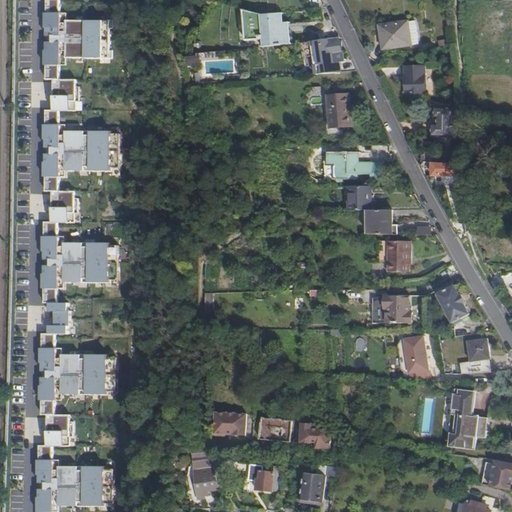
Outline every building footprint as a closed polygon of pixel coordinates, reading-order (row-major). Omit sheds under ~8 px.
[(58,511),(64,511),(64,505),(110,505),(110,502),(118,502),(118,468),(110,468),(110,465),(65,465),(65,459),(59,459),(59,445),(68,445),(68,437),(70,437),(70,422),(68,422),(68,415),(62,415),(62,400),(68,400),(68,394),(114,394),(114,392),(122,392),(122,357),(114,357),(114,355),(68,354),(68,348),(62,348),(62,334),(71,334),(71,326),(73,326),(74,311),(71,311),(71,303),(65,303),(65,289),(71,289),(71,284),(117,284),(117,281),(125,281),(125,247),(117,247),(117,244),(71,243),(71,238),(65,238),(65,223),(73,223),(73,215),(75,215),(76,201),(73,201),(73,192),(67,192),(67,178),(73,178),(73,172),(119,172),(119,170),(127,170),(127,135),(119,135),(119,133),(74,133),(74,127),(68,127),(68,112),(74,112),(74,104),(77,104),(77,89),(74,89),(74,82),(68,82),(68,67),(74,67),(74,60),(117,61),(117,23),(74,23),(74,16),(68,16),(68,1),(74,1),(74,0),(55,0),(55,89),(61,89),(61,104),(54,104),(54,200),(60,200),(60,215),(54,215),(53,223),(52,223),(52,311),(58,311),(58,326),(51,326),(51,334),(49,334),(49,422),(55,422),(55,437),(48,437),(48,445),(45,445),(45,511),(58,511)] [(378,0),(381,14),(397,11),(394,0),(378,0)] [(394,0),(397,11),(405,9),(402,0),(394,0)] [(142,7),(144,12),(146,12),(151,9),(149,4),(142,7)] [(264,39),(262,16),(245,12),(247,41),(264,39)] [(283,14),(262,16),(264,39),(264,47),(291,44),(289,23),(284,23),(283,14)] [(403,23),(384,25),(387,49),(418,44),(416,22),(403,23)] [(344,53),(342,40),(319,44),(311,44),(315,75),(340,72),(339,64),(335,64),(334,55),(344,53)] [(200,57),(187,58),(187,66),(200,65),(200,57)] [(425,67),(405,68),(407,94),(426,93),(425,67)] [(349,96),(328,97),(331,136),(339,136),(339,128),(352,127),(349,96)] [(435,128),(434,136),(450,136),(450,111),(437,111),(437,117),(440,117),(439,128),(435,128)] [(336,179),(357,179),(357,174),(372,174),(372,179),(382,179),(382,164),(359,164),(359,154),(328,154),(328,165),(336,165),(336,179)] [(433,164),(450,165),(451,156),(427,155),(426,163),(433,164)] [(461,175),(461,165),(450,165),(433,164),(432,177),(461,175)] [(349,211),(362,211),(371,211),(371,203),(371,196),(371,188),(350,188),(349,211)] [(369,226),(369,235),(388,235),(392,235),(392,226),(393,211),(371,211),(362,211),(362,226),(369,226)] [(418,226),(418,236),(433,236),(433,228),(432,226),(418,226)] [(409,260),(411,260),(412,251),(410,251),(410,242),(388,242),(388,262),(388,272),(409,273),(409,267),(409,260)] [(453,285),(436,294),(451,324),(469,315),(463,304),(465,304),(460,294),(458,295),(453,285)] [(408,312),(408,307),(408,297),(385,297),(385,299),(385,309),(389,309),(388,324),(411,324),(411,313),(408,313),(408,312)] [(410,380),(432,381),(429,358),(428,358),(426,346),(427,346),(425,335),(404,338),(399,344),(403,369),(409,373),(410,380)] [(356,350),(363,351),(365,339),(358,338),(356,350)] [(488,340),(469,342),(471,362),(472,366),(482,365),(482,361),(491,360),(488,340)] [(458,414),(456,432),(476,437),(486,438),(488,419),(473,417),(476,393),(457,391),(455,414),(458,414)] [(247,414),(212,412),(211,435),(246,436),(247,414)] [(295,422),(260,418),(258,439),(292,443),(295,422)] [(312,424),(300,424),(300,443),(316,443),(316,449),(332,450),(332,430),(312,430),(312,424)] [(475,449),(476,437),(456,432),(455,435),(452,435),(451,446),(475,449)] [(216,474),(208,460),(205,461),(205,466),(202,466),(201,455),(195,455),(196,468),(194,469),(199,500),(206,499),(205,495),(209,495),(209,491),(219,490),(216,474)] [(318,465),(338,467),(339,457),(320,455),(319,465),(318,465)] [(486,460),(482,483),(511,489),(511,462),(496,458),(495,461),(486,460)] [(281,492),(283,474),(263,472),(263,466),(251,465),(250,481),(258,482),(257,489),(281,492)] [(338,467),(318,465),(317,475),(306,474),(302,500),(322,503),(326,477),(336,478),(338,467)] [(452,481),(438,479),(436,489),(450,491),(452,481)] [(467,504),(464,511),(491,511),(485,509),(486,506),(473,502),(472,506),(467,504)]
